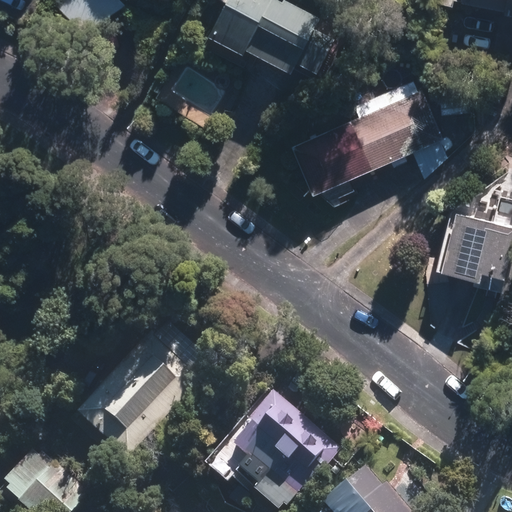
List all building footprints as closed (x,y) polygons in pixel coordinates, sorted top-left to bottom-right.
[(115,0),(65,0),(55,10),(82,38),(126,10),(115,0)] [(308,22),(280,7),(278,10),(269,5),(271,1),(267,0),(228,0),(207,42),(240,61),(243,57),(284,81),(314,31),(306,26),(308,22)] [(511,15),(511,0),(466,0),(465,4),(511,15)] [(230,90),(187,66),(173,91),(216,115),(230,90)] [(441,136),(420,88),(290,145),(310,191),(441,136)] [(511,257),(511,223),(454,208),(437,267),(485,281),(488,271),(507,276),(511,257)] [(164,317),(75,416),(128,463),(217,364),(164,317)] [(277,511),(282,506),(285,509),(337,446),(276,399),(265,390),(204,466),(226,483),(235,471),(255,486),(251,491),(274,511),(277,511)] [(31,454),(1,484),(7,489),(2,493),(20,511),(73,511),(82,504),(74,496),(78,493),(41,456),(37,459),(31,454)] [(414,511),(369,460),(321,502),(329,511),(414,511)]
